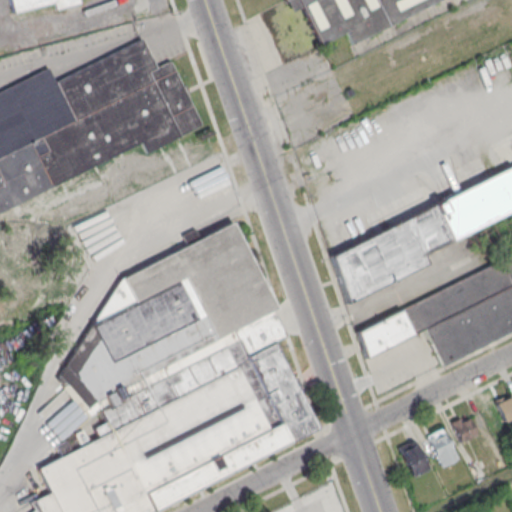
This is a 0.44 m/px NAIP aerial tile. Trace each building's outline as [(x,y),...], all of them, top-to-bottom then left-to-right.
[(6,0),(10,12),(53,2),(54,8),(80,2),(78,0),(6,0)] [(440,0),(278,0),(283,10),(303,10),(318,45),(345,33),(348,38),(440,0)] [(0,90),(0,206),(141,148),(143,152),(200,128),(172,61),(154,68),(143,42),(52,79),(49,71),(0,90)] [(511,172),(324,248),(344,300),(426,267),(419,251),(511,213),(511,172)] [(157,511),(317,438),(277,345),(277,344),(284,338),(234,221),(197,237),(195,232),(188,233),(183,238),(187,248),(118,277),(93,321),(87,326),(88,332),(76,343),(55,379),(88,415),(98,411),(103,423),(96,426),(97,437),(92,441),(36,466),(48,494),(33,500),(37,511),(157,511)] [(511,260),(348,326),(360,358),(425,332),(437,362),(511,332),(511,260)] [(503,422),(511,418),(511,395),(494,403),(503,422)] [(477,435),(468,415),(449,423),(458,443),(477,435)] [(440,467),(458,458),(442,428),(424,437),(440,467)] [(428,469),(413,440),(397,448),(411,477),(428,469)]
